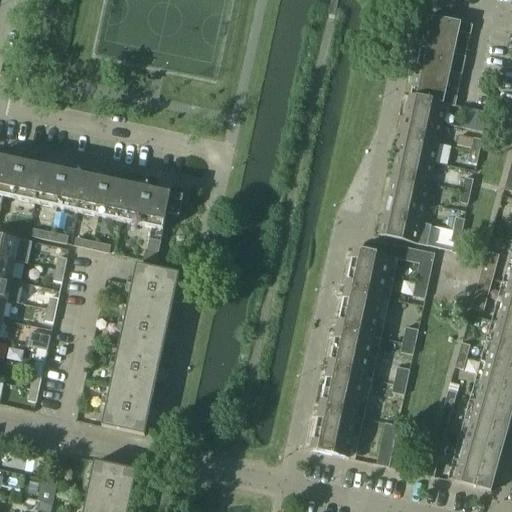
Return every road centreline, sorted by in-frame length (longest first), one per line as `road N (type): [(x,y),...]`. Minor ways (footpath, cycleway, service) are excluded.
road 1 (residential): [(416,511),(0,418)]
road 2 (residential): [(224,172),(0,127)]
